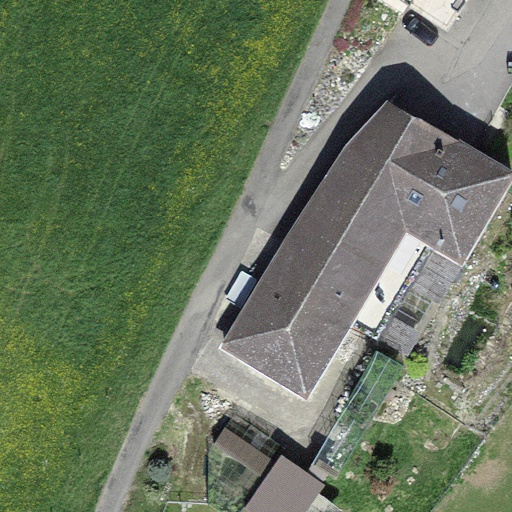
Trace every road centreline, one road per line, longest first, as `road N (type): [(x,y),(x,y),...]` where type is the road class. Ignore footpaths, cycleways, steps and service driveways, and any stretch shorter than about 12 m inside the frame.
road 1 (unclassified): [(511,23),(472,65),(363,103),(251,222)]
road 2 (unclassified): [(107,511),(222,263),(251,222)]
